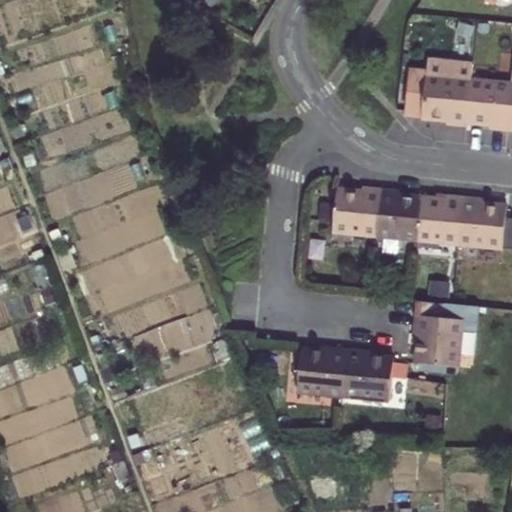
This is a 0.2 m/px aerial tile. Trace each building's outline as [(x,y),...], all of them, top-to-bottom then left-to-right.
[(458,127),(458,123),(462,84),(464,63),(423,59),(417,119),(436,121),(435,125),(443,126),(458,127)] [(503,88),(499,132),(508,133),(511,132),(511,74),(504,74),(503,88)] [(462,84),(458,123),(477,125),(477,130),(484,130),(499,132),(503,88),(462,84)] [(333,239),(377,244),(381,195),(361,192),(361,199),(347,197),(337,196),(333,239)] [(377,244),(418,248),(422,205),(408,203),(397,202),(398,196),(381,195),(377,244)] [(422,205),(418,248),(459,252),(463,202),(445,200),(445,206),(432,206),(422,205)] [(477,204),(463,202),(459,252),(511,256),(511,225),(500,224),(501,212),(487,211),(477,210),(477,204)] [(424,345),(423,353),(421,372),(453,375),(460,310),(454,309),(439,308),(437,323),(417,321),(415,334),(415,344),(424,345)] [(424,345),(415,344),(413,352),(423,353),(424,345)] [(344,403),(349,354),(336,353),(327,352),(327,357),(301,355),(297,399),(344,403)] [(370,361),(371,356),(357,355),(349,354),(344,403),(393,408),(397,364),(370,361)] [(45,384),(68,379),(65,368),(43,373),(45,384)]
